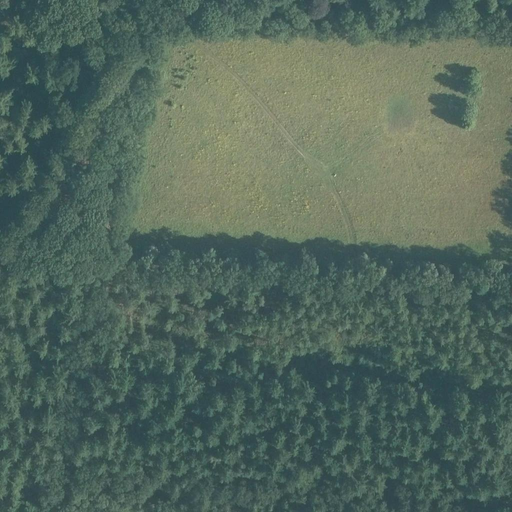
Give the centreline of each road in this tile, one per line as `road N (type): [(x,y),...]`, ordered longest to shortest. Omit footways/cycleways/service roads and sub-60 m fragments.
road 1 (track): [(0,252),(511,289)]
road 2 (track): [(0,226),(96,70),(164,0)]
road 3 (track): [(487,511),(511,370)]
